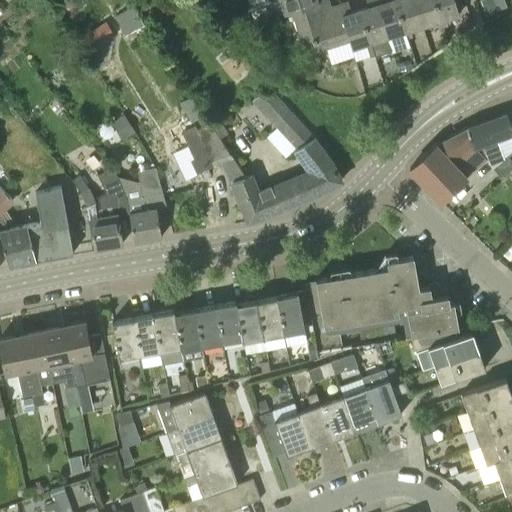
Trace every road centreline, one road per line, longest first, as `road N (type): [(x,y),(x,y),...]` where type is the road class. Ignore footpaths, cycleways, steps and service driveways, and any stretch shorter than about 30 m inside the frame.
road 1 (secondary): [(0,289),(299,233),(339,212),(377,175)]
road 2 (unclassified): [(377,175),(511,295)]
road 3 (secondary): [(377,175),(448,105),(511,75)]
road 4 (unclassified): [(451,511),(403,482),(309,511)]
